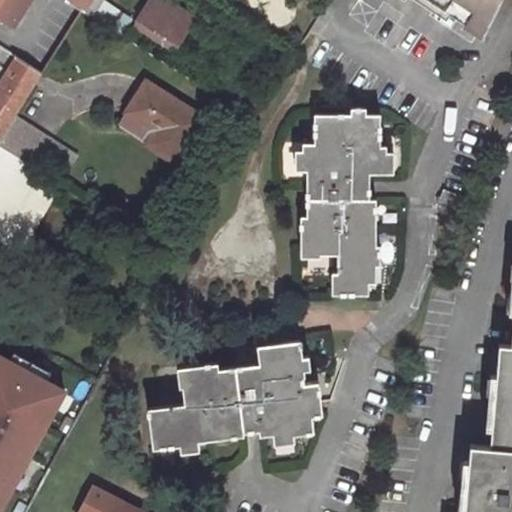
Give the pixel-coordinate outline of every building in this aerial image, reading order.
[(0,0),(0,20),(14,29),(31,0),(0,0)] [(91,0),(61,0),(83,14),(91,0)] [(91,0),(83,14),(89,18),(100,0),(91,0)] [(190,20),(158,0),(149,0),(137,21),(175,44),(190,20)] [(421,0),(485,41),(503,0),(421,0)] [(41,76),(19,62),(10,77),(15,80),(0,104),(0,143),(15,119),(41,76)] [(205,122),(146,85),(126,116),(156,135),(147,149),(177,168),(205,122)] [(351,107),(352,114),(315,114),(316,142),(302,143),(302,162),(306,162),(307,215),(299,215),(299,250),(338,249),(338,272),(332,272),(332,293),(368,292),(368,265),(382,264),(381,244),(377,244),(376,198),(374,198),(360,198),(360,180),(373,180),(374,167),(391,167),(390,145),(382,145),(382,114),(368,114),(367,106),(351,107)] [(0,143),(0,239),(21,251),(75,156),(15,119),(0,143)] [(360,198),(374,198),(373,180),(360,180),(360,198)] [(462,195),(443,188),(437,204),(456,211),(462,195)] [(511,511),(511,322),(509,345),(499,344),(488,446),(470,443),(462,511),(511,511)] [(190,399),(148,405),(153,447),(198,441),(198,438),(243,432),(243,428),(241,415),(256,413),(258,426),(259,432),(280,430),(281,435),(313,431),(311,412),(323,410),(319,379),(303,381),(302,373),(306,373),(300,339),(266,343),(268,360),(230,365),(229,360),(186,366),(190,399)] [(0,508),(65,388),(0,353),(0,508)] [(243,428),(258,426),(256,413),(241,415),(243,428)] [(77,511),(145,511),(92,484),(77,511)]
